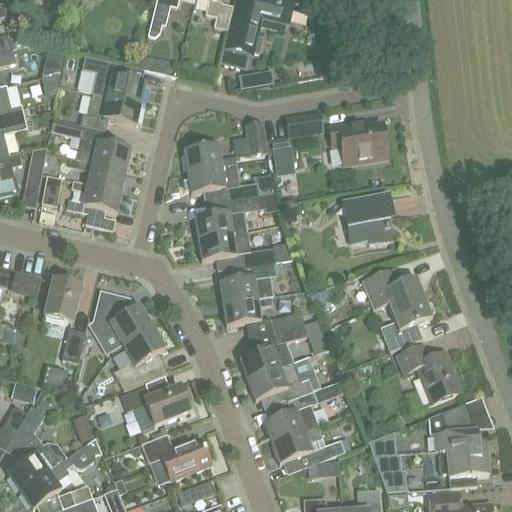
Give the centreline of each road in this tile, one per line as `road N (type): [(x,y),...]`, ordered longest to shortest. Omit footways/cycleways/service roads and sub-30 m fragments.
road 1 (residential): [(137,264),(174,99),(260,114),(419,89)]
road 2 (residential): [(511,398),(450,250),(419,89)]
road 3 (residential): [(265,511),(184,311),(137,264)]
road 4 (residential): [(137,264),(0,236)]
